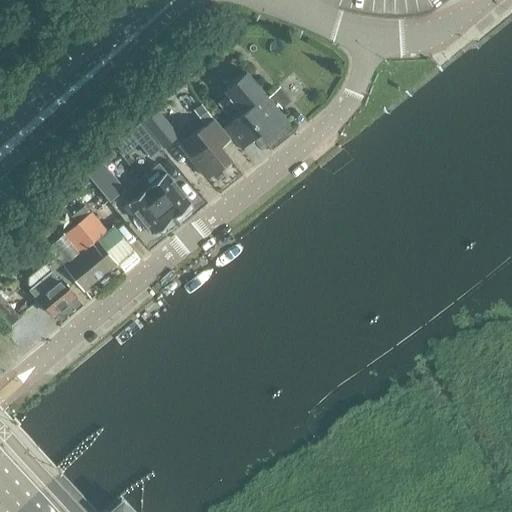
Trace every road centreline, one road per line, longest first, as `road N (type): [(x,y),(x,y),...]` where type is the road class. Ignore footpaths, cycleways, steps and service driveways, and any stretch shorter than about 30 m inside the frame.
road 1 (tertiary): [(368,37),(355,95),(334,121),(6,393)]
road 2 (secondary): [(0,174),(86,94),(140,25)]
road 3 (secondary): [(140,25),(0,122)]
road 4 (tertiary): [(368,37),(413,35),(482,0)]
